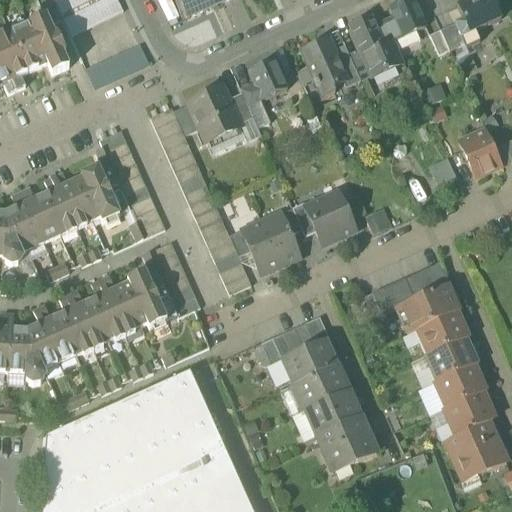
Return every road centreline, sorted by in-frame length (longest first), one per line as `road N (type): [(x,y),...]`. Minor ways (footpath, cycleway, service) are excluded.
road 1 (residential): [(217,326),(511,191)]
road 2 (residential): [(140,0),(177,74),(344,0)]
road 3 (residential): [(0,151),(143,91)]
